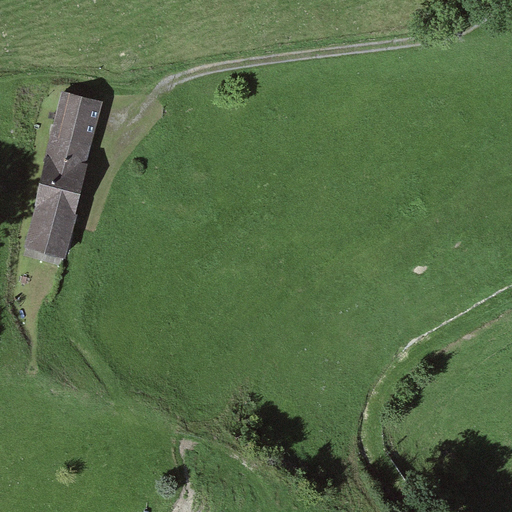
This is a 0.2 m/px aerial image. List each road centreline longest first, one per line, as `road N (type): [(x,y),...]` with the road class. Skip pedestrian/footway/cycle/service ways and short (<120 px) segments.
road 1 (track): [(496,0),(444,40),(206,67),(127,87),(93,207)]
road 2 (track): [(511,294),(404,363),(372,415),(376,461),(415,511)]
